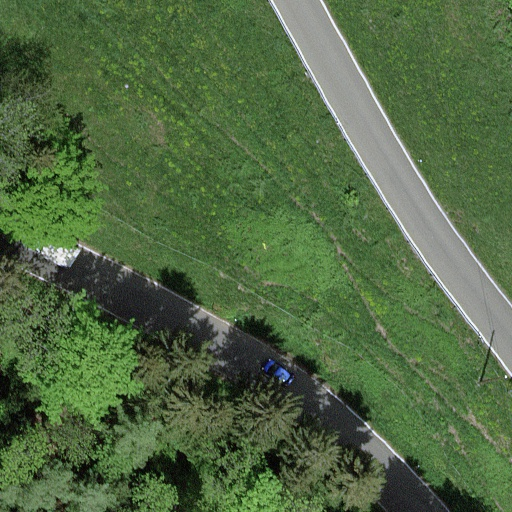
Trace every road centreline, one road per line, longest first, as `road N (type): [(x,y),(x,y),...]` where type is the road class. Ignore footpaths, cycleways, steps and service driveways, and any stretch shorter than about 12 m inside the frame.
road 1 (tertiary): [(416,511),(358,448),(220,344),(0,235)]
road 2 (tertiary): [(296,0),(369,135),(511,341)]
